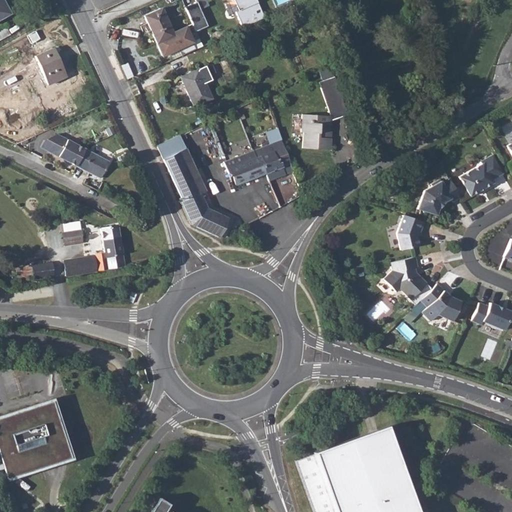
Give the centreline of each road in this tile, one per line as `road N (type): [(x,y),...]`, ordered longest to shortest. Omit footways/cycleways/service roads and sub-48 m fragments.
road 1 (unclassified): [(263,290),(352,184),(496,99)]
road 2 (secondary): [(73,0),(168,208)]
road 3 (residential): [(162,365),(152,405),(86,511)]
road 4 (residential): [(355,363),(511,407)]
road 5 (unclassified): [(159,339),(0,313)]
road 6 (residential): [(107,511),(143,454),(199,407)]
road 7 (residential): [(511,209),(468,243),(477,269),(511,286)]
